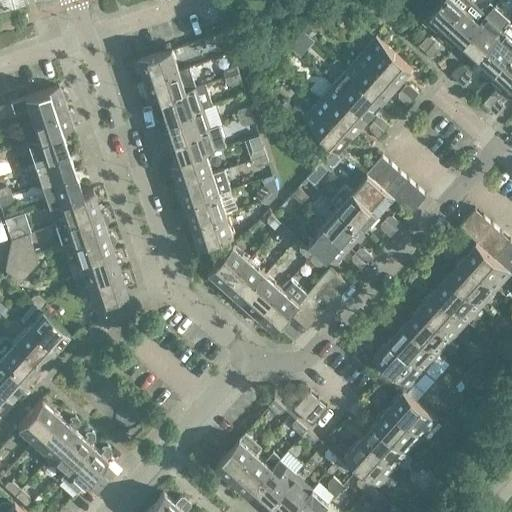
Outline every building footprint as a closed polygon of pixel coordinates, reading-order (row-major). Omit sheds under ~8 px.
[(439,0),(423,18),(440,33),(464,6),(456,0),(439,0)] [(464,6),(440,33),(456,47),(487,12),(479,20),(464,6)] [(487,12),(456,47),(464,39),(479,53),(503,27),(487,12)] [(511,34),(503,27),(479,53),(495,67),(487,76),(488,76),(511,49),(511,34)] [(225,29),(223,30),(211,34),(213,39),(217,41),(228,37),(225,29)] [(377,34),(362,51),(397,82),(412,66),(377,34)] [(425,49),(433,41),(429,37),(425,37),(419,44),(425,49)] [(431,55),(437,48),(437,44),(433,41),(425,49),(431,55)] [(138,58),(145,79),(179,68),(172,47),(138,58)] [(511,49),(488,76),(504,90),(511,81),(511,49)] [(362,51),(347,67),(382,98),(397,82),(362,51)] [(225,76),(239,71),(236,63),(225,67),(223,70),(225,76)] [(190,65),(179,68),(145,79),(152,100),(163,97),(196,85),(190,65)] [(457,78),(465,70),(461,66),(456,66),(451,73),(457,78)] [(347,67),(333,83),(368,114),(382,98),(347,67)] [(463,84),(469,77),(469,73),(465,70),(457,78),(463,84)] [(231,83),(242,79),(239,71),(225,76),(227,81),(231,83)] [(333,83),(318,99),(354,131),(368,114),(333,83)] [(413,97),(419,90),(410,83),(406,83),(402,87),(413,97)] [(58,84),(24,96),(10,100),(13,110),(28,105),(31,117),(65,106),(58,84)] [(196,85),(163,97),(169,117),(203,106),(196,85)] [(413,97),(402,87),(399,91),(399,95),(407,103),(413,97)] [(489,107),(497,98),(493,94),(489,95),(483,101),(489,107)] [(495,112),(501,106),(501,102),(497,98),(489,107),(495,112)] [(318,99),(305,114),(304,116),(339,147),(354,131),(318,99)] [(239,117),(253,112),(250,104),(239,108),(237,111),(239,117)] [(289,110),(300,120),(304,116),(305,114),(295,104),(289,110)] [(65,106),(31,117),(38,136),(38,137),(61,130),(72,126),(65,106)] [(203,106),(169,117),(176,137),(210,126),(203,106)] [(244,124),(255,120),(253,112),(239,117),(240,122),(244,124)] [(384,129),(390,123),(381,115),(377,115),(373,119),(384,129)] [(384,129),(373,119),(370,123),(370,127),(379,135),(384,129)] [(176,137),(183,157),(183,158),(206,150),(206,151),(217,147),(210,126),(176,137)] [(38,137),(38,136),(27,140),(34,161),(68,150),(61,130),(38,137)] [(252,158),(266,153),(263,145),(252,149),(251,153),(252,158)] [(41,182),(75,171),(68,150),(34,161),(25,164),(28,174),(37,171),(41,182)] [(183,158),(183,157),(172,161),(179,182),(213,171),(206,151),(206,150),(183,158)] [(258,165),(269,161),(266,153),(252,158),(254,163),(258,165)] [(366,171),(367,173),(375,179),(391,162),(382,153),(366,171)] [(391,162),(375,179),(384,187),(400,170),(391,162)] [(213,171),(179,182),(186,202),(219,191),(230,188),(223,167),(213,171)] [(400,170),(384,187),(393,196),(409,178),(400,170)] [(75,171),(41,182),(49,202),(82,191),(75,171)] [(367,173),(353,189),(379,213),(394,196),(393,196),(384,187),(375,179),(367,173)] [(409,178),(393,196),(394,196),(402,204),(418,186),(409,178)] [(261,199),(271,188),(265,182),(257,191),(257,195),(261,199)] [(5,185),(0,186),(0,195),(11,192),(9,187),(5,185)] [(418,186),(402,204),(411,211),(426,193),(418,186)] [(55,222),(99,208),(92,187),(82,191),(49,202),(55,222)] [(269,202),(277,193),(271,188),(261,199),(265,202),(269,202)] [(353,189),(338,205),(365,229),(379,213),(353,189)] [(219,191),(186,202),(192,223),(226,212),(219,191)] [(11,192),(0,195),(0,203),(10,200),(12,197),(11,192)] [(474,204),(458,222),(467,230),(483,212),(474,204)] [(338,205),(324,221),(350,245),(365,229),(338,205)] [(62,243),(72,240),(106,228),(99,208),(55,222),(62,243)] [(226,212),(192,223),(199,244),(233,233),(226,212)] [(282,222),(271,212),(267,216),(268,220),(276,228),(282,222)] [(483,212),(467,230),(476,238),(492,220),(483,212)] [(395,227),(401,221),(392,214),(388,214),(385,218),(395,227)] [(395,227),(385,218),(381,222),(381,226),(390,234),(395,227)] [(492,220),(476,238),(477,239),(485,246),(501,228),(492,220)] [(324,221),(309,238),(336,262),(350,245),(324,221)] [(282,222),(276,228),(285,235),(289,235),(293,231),(282,222)] [(19,226),(8,229),(10,237),(24,233),(22,228),(19,226)] [(106,228),(72,240),(79,260),(112,249),(106,228)] [(501,228),(485,246),(494,254),(500,248),(510,236),(501,228)] [(24,233),(10,237),(13,245),(24,242),(26,238),(24,233)] [(494,254),(485,246),(477,239),(461,256),(496,288),(511,269),(511,258),(500,248),(494,254)] [(309,257),(314,250),(303,241),(300,245),(300,249),(309,257)] [(452,255),(456,251),(445,241),(439,247),(448,255),(452,255)] [(209,269),(226,284),(250,258),(233,243),(209,269)] [(367,260),(372,254),(363,246),(359,246),(356,250),(367,260)] [(112,249),(79,260),(85,281),(119,269),(112,249)] [(321,264),(324,261),(325,260),(314,250),(309,257),(317,264),(321,264)] [(367,260),(356,250),(352,254),(352,258),(361,266),(367,260)] [(26,257),(8,253),(4,268),(18,281),(37,260),(35,254),(26,257)] [(496,288),(461,256),(447,273),(482,304),(496,288)] [(250,258),(226,284),(242,299),(266,272),(250,258)] [(427,283),(430,279),(430,275),(422,267),(416,273),(427,283)] [(329,268),(321,277),(338,293),(347,284),(329,268)] [(119,269),(85,281),(92,302),(126,291),(119,269)] [(266,272),(242,299),(258,313),(282,287),(266,272)] [(427,283),(416,273),(411,280),(419,287),(423,287),(427,283)] [(482,304),(447,273),(433,288),(467,320),(482,304)] [(338,293),(321,277),(312,286),(330,302),(338,293)] [(282,287),(258,313),(275,328),(289,313),(297,304),(305,295),(306,293),(297,285),(289,293),(282,287)] [(330,302),(312,286),(306,293),(305,295),(322,311),(330,302)] [(467,320),(433,288),(418,304),(453,336),(467,320)] [(41,307),(46,302),(37,293),(33,294),(30,298),(41,307)] [(322,311),(305,295),(297,304),(314,320),(322,311)] [(398,315),(402,311),(401,307),(393,299),(387,306),(398,315)] [(314,320),(297,304),(289,313),(306,329),(314,320)] [(453,336),(418,304),(404,321),(439,352),(453,336)] [(398,315),(387,306),(382,312),(390,319),(394,319),(398,315)] [(41,308),(26,324),(53,348),(68,331),(41,308)] [(439,352),(404,321),(389,337),(424,368),(439,352)] [(26,324),(12,340),(39,364),(53,348),(26,324)] [(369,348),(372,344),(372,340),(364,332),(358,338),(369,348)] [(424,368),(389,337),(375,353),(409,384),(424,368)] [(12,340),(0,353),(0,358),(24,380),(39,364),(12,340)] [(0,387),(10,396),(24,380),(0,358),(0,387)] [(437,377),(424,391),(430,397),(443,383),(437,377)] [(386,390),(381,385),(378,382),(372,389),(383,398),(387,394),(386,390)] [(0,407),(10,396),(0,387),(0,407)] [(404,387),(389,404),(424,435),(439,418),(404,387)] [(312,423),(316,419),(328,406),(309,389),(293,406),(312,423)] [(383,398),(372,389),(367,395),(375,403),(379,402),(383,398)] [(274,397),(269,403),(278,411),(282,411),(285,407),(274,397)] [(41,399),(17,425),(34,440),(57,413),(41,399)] [(424,435),(389,404),(374,420),(409,451),(424,435)] [(57,413),(34,440),(50,454),(74,428),(78,422),(78,417),(75,414),(68,422),(57,413)] [(354,430),(358,426),(358,422),(349,414),(343,421),(354,430)] [(308,427),(296,417),(293,421),(293,425),(302,433),(308,427)] [(409,451),(374,420),(360,436),(395,467),(409,451)] [(354,430),(343,421),(338,427),(346,435),(351,434),(354,430)] [(308,427),(302,433),(310,440),(314,440),(318,436),(308,427)] [(74,428),(50,454),(66,468),(90,442),(94,437),(94,432),(91,429),(84,437),(74,428)] [(395,467),(360,436),(345,452),(380,484),(395,467)] [(216,464),(233,478),(257,452),(240,437),(216,464)] [(90,442),(66,468),(83,483),(110,452),(111,446),(107,443),(100,451),(90,442)] [(340,456),(329,445),(325,450),(325,454),(334,462),(340,456)] [(257,452),(233,478),(249,493),(257,485),(280,458),(280,457),(272,466),(257,452)] [(340,456),(334,462),(342,469),(347,469),(350,465),(340,456)] [(280,458),(257,485),(273,499),(296,472),(280,458)] [(296,472),(273,499),(287,511),(289,511),(312,487),(296,472)] [(372,485),(361,474),(357,478),(357,483),(367,491),(372,485)] [(14,494),(20,487),(11,479),(7,480),(3,484),(14,494)] [(372,485),(367,491),(374,498),(378,497),(382,493),(372,485)] [(14,494),(26,504),(29,500),(29,495),(20,487),(14,494)] [(289,511),(318,511),(329,500),(332,497),(324,490),(321,494),(312,487),(289,511)] [(174,511),(180,506),(163,491),(144,511),(174,511)] [(318,511),(342,511),(329,500),(318,511)] [(26,511),(14,501),(3,511),(26,511)] [(390,511),(402,511),(393,503),(390,507),(390,511)]
